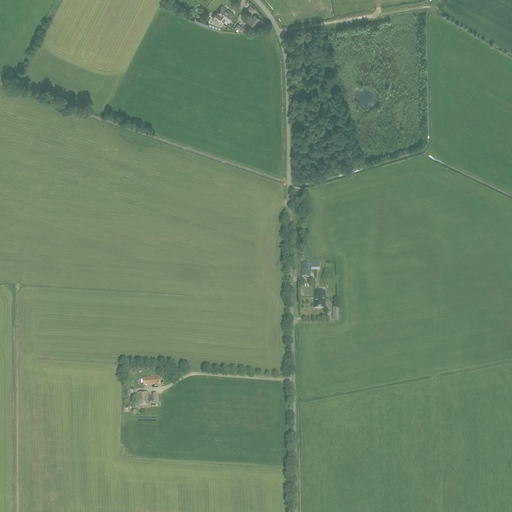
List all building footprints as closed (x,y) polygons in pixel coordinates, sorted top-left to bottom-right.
[(227,10),(222,6),(216,14),(219,16),(218,18),(223,22),(224,20),(229,23),(234,15),(229,11),(227,10)] [(260,19),(255,15),(246,26),(252,30),(260,19)] [(309,277),(311,263),(303,262),(301,276),(309,277)] [(325,308),(325,299),(314,299),(314,308),(325,308)] [(141,378),(142,388),(166,385),(165,376),(141,378)] [(148,397),(148,393),(137,393),(139,407),(149,406),(149,403),(157,402),(156,394),(151,395),(151,397),(148,397)]
